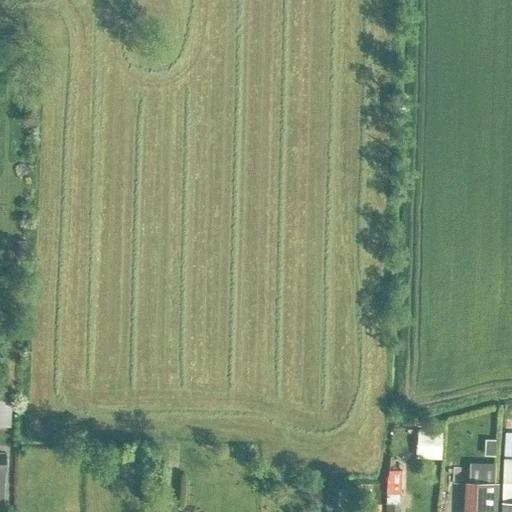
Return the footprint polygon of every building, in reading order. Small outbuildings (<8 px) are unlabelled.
[(0,426),(10,427),(11,390),(0,389),(0,426)] [(440,459),(441,431),(416,430),(415,458),(440,459)] [(407,491),(406,466),(391,467),(392,491),(407,491)] [(399,511),(400,493),(386,494),(386,511),(399,511)] [(371,511),(372,496),(358,495),(357,511),(371,511)] [(511,511),(511,501),(500,501),(499,511),(511,511)]
